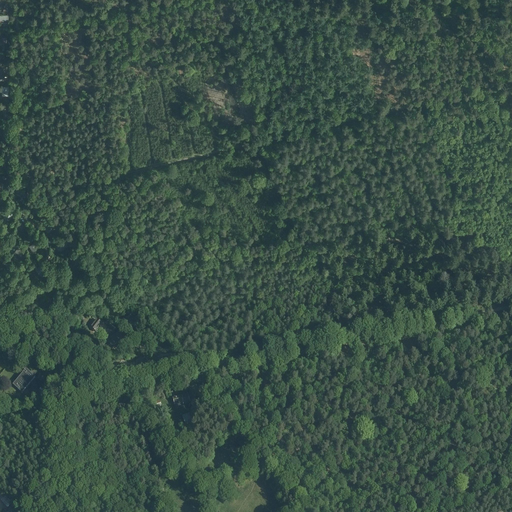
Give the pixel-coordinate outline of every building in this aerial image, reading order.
[(10,104),(2,104),(2,108),(6,108),(7,118),(11,118),(10,104)] [(7,160),(3,162),(9,176),(13,174),(7,160)] [(19,186),(16,189),(18,191),(19,191),(23,196),(20,199),(23,202),(28,196),(26,193),(21,188),(19,186)] [(31,210),(33,213),(36,210),(39,214),(43,212),(37,205),(31,210)] [(11,219),(13,210),(7,208),(4,217),(11,219)] [(20,222),(17,227),(22,230),(23,227),(29,230),(30,227),(20,222)] [(52,222),(44,227),(47,233),(56,227),(52,222)] [(65,238),(56,246),(60,251),(70,243),(65,238)] [(35,241),(29,245),(32,251),(39,247),(35,241)] [(23,259),(26,255),(18,249),(14,253),(21,259),(22,257),(23,259)] [(79,255),(76,258),(80,263),(77,266),(80,270),(87,265),(79,255)] [(39,263),(34,267),(40,274),(45,269),(39,263)] [(98,273),(93,276),(98,282),(95,285),(98,288),(105,282),(102,278),(98,273)] [(113,294),(107,300),(115,309),(121,304),(113,294)] [(130,316),(126,320),(133,329),(138,325),(130,316)] [(96,332),(102,324),(96,320),(90,328),(96,332)] [(110,338),(114,344),(122,338),(119,333),(110,338)] [(161,365),(172,362),(171,356),(160,359),(161,365)] [(139,370),(148,364),(145,359),(135,366),(139,370)] [(122,364),(113,371),(116,376),(126,369),(122,364)] [(25,376),(16,387),(22,392),(35,377),(26,369),(26,370),(23,374),(25,376)] [(188,394),(182,396),(173,398),(175,404),(183,402),(184,404),(190,402),(188,394)] [(159,400),(152,403),(155,410),(162,407),(159,400)] [(182,416),(186,425),(194,422),(190,412),(182,416)]
